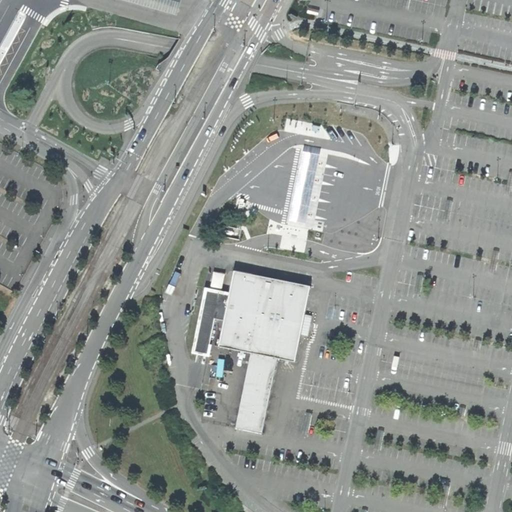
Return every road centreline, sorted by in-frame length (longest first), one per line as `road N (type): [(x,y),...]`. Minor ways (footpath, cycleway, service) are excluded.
road 1 (secondary): [(80,385),(273,0)]
road 2 (secondary): [(221,0),(89,223)]
road 3 (secondary): [(89,223),(0,407)]
road 4 (secondary): [(89,223),(50,253),(0,351)]
road 5 (secondary): [(135,511),(89,452),(80,385)]
